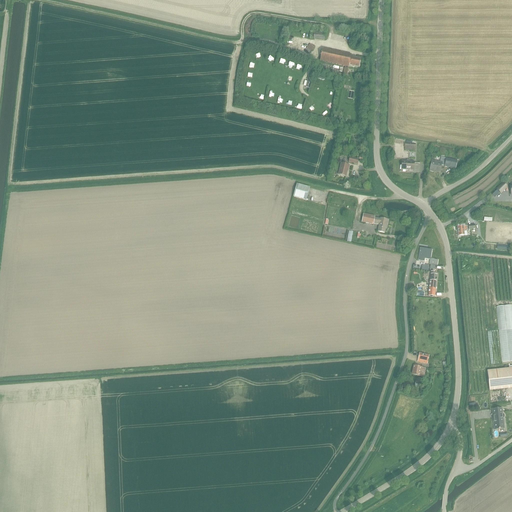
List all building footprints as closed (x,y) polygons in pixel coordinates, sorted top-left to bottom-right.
[(359,67),(360,58),(352,57),(352,55),(351,55),(322,49),(320,61),(349,67),(349,65),(359,67)] [(455,169),(457,161),(446,159),(446,158),(441,157),(440,162),(432,161),(430,171),(434,172),(434,171),(439,172),(441,165),(445,166),(444,167),(455,169)] [(402,161),(402,170),(413,170),(414,161),(402,161)] [(341,163),(338,174),(346,176),(349,165),(341,163)] [(503,182),(496,189),(500,194),(507,187),(503,182)] [(297,184),(293,196),(306,200),(310,187),(297,184)] [(363,214),(361,222),(374,224),(379,225),(378,231),(384,233),(386,226),(387,226),(388,220),(381,218),(380,219),(375,218),(375,216),(363,214)] [(466,226),(457,227),(458,236),(464,235),(464,236),(467,236),(466,226)] [(437,265),(438,260),(430,259),(431,250),(421,248),(419,260),(424,261),(424,258),(430,259),(429,264),(437,265)] [(430,283),(429,288),(435,289),(436,284),(436,281),(437,275),(434,275),(434,272),(431,272),(430,280),(430,283)] [(419,353),(418,359),(423,360),(427,361),(429,356),(419,353)] [(419,376),(423,377),(425,368),(422,367),(413,365),(411,375),(419,376)] [(511,367),(487,370),(490,391),(511,388),(511,367)] [(493,422),(494,430),(498,429),(498,430),(500,430),(500,429),(502,429),(501,424),(503,424),(503,418),(504,417),(504,416),(504,415),(503,414),(502,414),(502,409),(492,410),(493,410),(494,422),(493,422)]
